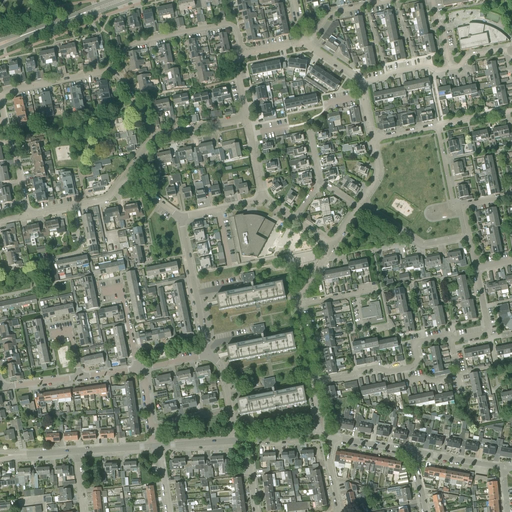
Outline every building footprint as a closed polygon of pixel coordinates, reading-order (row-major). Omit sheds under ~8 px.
[(185,0),(186,2),(186,1),(188,8),(191,7),(192,11),(196,11),(193,0),(185,0)] [(186,1),(186,2),(178,3),(181,16),(184,15),(184,11),(188,10),(187,8),(188,8),(186,1)] [(251,10),(250,6),(254,6),(253,3),(238,6),(239,13),(242,12),(250,10),(251,10)] [(412,13),(423,11),(422,7),(424,7),(423,4),(422,4),(415,6),(414,3),(407,4),(408,9),(410,9),(411,13),(412,13)] [(268,13),(271,12),(284,10),(282,4),(279,4),(275,5),(275,9),(270,10),(270,11),(266,12),(267,13),(268,13)] [(172,6),(165,7),(167,16),(170,15),(171,19),(174,18),(172,6)] [(167,16),(165,7),(158,8),(160,21),(160,22),(164,22),(162,16),(167,16)] [(143,12),(145,21),(145,24),(154,22),(151,10),(143,12)] [(242,12),(243,18),(256,16),(256,13),(254,13),(254,10),(251,10),(250,10),(242,12)] [(393,17),(392,13),(393,13),(393,10),(392,10),(383,12),(382,13),(383,15),(384,15),(385,18),(393,17)] [(413,19),(415,19),(424,17),(424,13),(425,13),(424,10),(423,11),(412,13),(413,19)] [(132,15),(133,17),(128,18),(130,26),(134,26),(135,28),(140,28),(137,14),(132,15)] [(243,18),(245,24),(252,23),(252,19),(257,18),(256,16),(243,18)] [(270,23),(270,25),(282,23),(286,22),(285,16),(277,18),(278,21),(273,22),(270,23)] [(363,23),(362,19),(363,19),(363,16),(362,17),(362,16),(353,18),(353,19),(352,19),(353,21),(354,21),(355,25),(363,23)] [(394,23),(394,19),(395,19),(394,16),(393,17),(385,18),(385,19),(384,19),(384,21),(385,21),(386,25),(394,23)] [(426,23),(425,20),(426,19),(426,17),(424,17),(415,19),(415,21),(416,21),(417,25),(426,23)] [(114,29),(115,33),(122,32),(122,31),(125,30),(123,18),(114,20),(116,29),(114,29)] [(364,29),(363,26),(365,25),(364,23),(363,23),(355,25),(353,25),(354,27),(355,27),(356,31),(364,29)] [(395,29),(395,26),(396,25),(396,23),(394,23),(386,25),(385,25),(385,27),(386,27),(387,31),(396,29),(395,29)] [(427,29),(426,26),(427,25),(427,23),(426,23),(417,25),(416,25),(416,27),(418,27),(418,31),(427,29)] [(468,24),(469,24),(469,26),(456,29),(460,45),(461,51),(465,50),(469,49),(470,49),(471,49),(506,42),(506,39),(509,41),(507,39),(505,37),(502,34),(500,33),(497,31),(494,29),(490,27),(486,26),(481,25),(477,24),(473,24),(468,24)] [(246,31),(247,37),(257,35),(259,34),(258,31),(259,30),(259,28),(246,31)] [(287,28),(280,30),(280,33),(275,34),(276,37),(289,35),(287,28)] [(365,35),(365,32),(366,31),(366,29),(365,29),(364,29),(356,31),(355,31),(355,33),(356,33),(357,37),(365,35)] [(397,35),(396,32),(397,31),(397,29),(395,29),(396,29),(387,31),(385,31),(386,34),(388,33),(388,37),(397,35)] [(420,37),(422,37),(423,37),(423,36),(428,35),(427,32),(429,31),(428,29),(427,29),(418,31),(417,31),(418,33),(419,33),(420,37)] [(219,38),(220,41),(228,40),(226,33),(213,36),(214,39),(219,38)] [(325,46),(330,49),(335,42),(337,40),(337,39),(331,35),(330,37),(325,34),(321,39),(325,41),(326,39),(329,41),(325,46)] [(257,35),(247,37),(248,43),(261,40),(261,38),(258,38),(257,35)] [(367,41),(366,38),(367,37),(367,35),(365,35),(357,37),(356,37),(356,39),(358,39),(358,43),(367,41)] [(398,41),(397,38),(399,37),(398,35),(397,35),(388,37),(387,37),(388,40),(389,39),(390,43),(393,43),(398,42),(398,41)] [(432,38),(434,37),(433,35),(432,35),(428,35),(423,36),(423,37),(422,37),(423,39),(424,39),(425,43),(433,41),(432,38)] [(187,41),(188,48),(200,45),(198,45),(198,42),(201,41),(200,41),(206,39),(206,37),(200,38),(187,41)] [(97,39),(90,40),(92,49),(93,51),(99,50),(103,49),(102,42),(98,42),(97,39)] [(90,58),(92,65),(92,66),(95,65),(94,57),(93,51),(92,49),(90,40),(83,42),(85,53),(89,52),(90,59),(90,58)] [(215,46),(216,48),(229,46),(228,40),(220,41),(221,45),(215,46)] [(335,42),(330,49),(335,53),(338,47),(340,48),(342,55),(344,55),(345,57),(344,57),(349,60),(350,58),(346,46),(337,40),(335,42)] [(368,48),(367,44),(369,44),(368,41),(367,41),(358,43),(357,43),(358,46),(359,45),(360,50),(362,49),(363,49),(368,48)] [(393,43),(395,49),(403,47),(402,44),(403,43),(403,41),(402,41),(398,41),(398,42),(393,43)] [(425,45),(426,49),(434,47),(434,44),(435,43),(434,41),(433,41),(425,43),(422,43),(422,46),(425,45)] [(67,45),(68,46),(69,54),(73,53),(73,55),(75,55),(75,57),(78,56),(78,53),(77,53),(75,43),(67,45)] [(188,48),(190,54),(202,51),(202,48),(200,49),(200,45),(188,48)] [(69,54),(68,46),(59,48),(62,59),(66,58),(66,56),(70,55),(69,54)] [(373,53),(372,50),(373,49),(373,47),(372,47),(368,48),(363,49),(362,49),(362,51),(364,51),(365,55),(373,53)] [(395,49),(396,55),(404,53),(403,50),(405,49),(404,47),(403,47),(395,49)] [(435,50),(436,49),(436,47),(434,47),(426,49),(425,49),(425,51),(426,51),(427,55),(436,54),(435,50)] [(128,53),(129,59),(137,58),(141,57),(140,53),(146,52),(148,51),(147,49),(128,53)] [(54,50),(47,52),(48,60),(52,59),(53,63),(53,64),(56,63),(54,50)] [(156,58),(156,60),(171,57),(170,51),(163,53),(164,56),(156,58)] [(191,60),(198,58),(198,55),(203,54),(202,51),(190,54),(191,60)] [(47,52),(39,53),(42,66),(45,65),(45,64),(44,61),(48,60),(47,52)] [(374,59),(373,56),(375,55),(374,53),(373,53),(365,55),(362,55),(363,59),(365,58),(366,61),(374,59)] [(404,53),(396,55),(393,56),(394,62),(397,61),(405,60),(405,56),(406,55),(405,53),(404,53)] [(164,65),(165,68),(170,67),(170,64),(173,63),(171,57),(156,60),(157,62),(159,62),(164,61),(165,65),(164,65)] [(25,64),(26,68),(32,67),(32,70),(33,70),(35,69),(35,70),(35,69),(36,69),(35,66),(36,66),(35,62),(34,62),(34,58),(30,59),(30,58),(26,59),(27,60),(26,60),(27,64),(25,64)] [(375,66),(375,62),(376,61),(375,59),(374,59),(366,61),(365,61),(365,64),(366,63),(367,67),(375,66)] [(196,65),(197,71),(205,70),(204,66),(213,64),(213,63),(216,63),(216,61),(209,62),(196,65)] [(300,70),(299,73),(306,73),(307,61),(307,62),(301,61),(300,70)] [(487,63),(488,70),(496,68),(496,65),(500,64),(499,61),(495,62),(487,63)] [(9,71),(10,75),(15,74),(21,73),(20,67),(18,67),(17,62),(10,63),(11,71),(9,71)] [(144,63),(131,66),(132,72),(138,70),(139,73),(143,72),(147,72),(146,69),(140,70),(139,67),(144,66),(144,63)] [(12,85),(10,76),(7,76),(6,72),(9,71),(8,65),(0,66),(0,78),(3,78),(4,87),(12,85)] [(317,67),(315,66),(309,74),(314,77),(321,68),(318,66),(317,67)] [(171,73),(172,76),(179,75),(178,68),(171,70),(170,67),(165,68),(165,71),(166,74),(171,73)] [(488,70),(489,76),(498,74),(497,74),(497,71),(501,70),(500,67),(496,68),(488,70)] [(325,73),(323,71),(324,70),(321,68),(314,77),(319,81),(325,73)] [(420,71),(422,80),(424,88),(430,87),(428,79),(425,79),(423,71),(420,71)] [(327,74),(325,73),(319,81),(324,84),(331,75),(328,73),(327,74)] [(489,76),(490,82),(498,81),(499,80),(498,77),(502,77),(501,73),(497,74),(498,74),(489,76)] [(137,77),(138,83),(146,82),(145,78),(151,77),(150,74),(137,77)] [(167,81),(168,84),(180,81),(180,79),(182,78),(181,75),(179,75),(172,76),(168,77),(169,81),(167,81)] [(211,75),(198,78),(200,84),(207,82),(207,78),(212,77),(211,75)] [(335,80),(333,78),(334,77),(331,75),(324,84),(329,87),(335,80)] [(415,77),(416,81),(418,90),(424,88),(422,80),(419,81),(418,77),(415,77)] [(467,78),(469,86),(471,95),(471,98),(478,96),(481,96),(480,91),(479,91),(477,92),(475,85),(471,86),(471,85),(472,85),(470,77),(467,78)] [(409,79),(409,82),(410,82),(411,91),(418,90),(416,81),(413,82),(412,78),(409,79)] [(403,84),(404,88),(405,92),(411,91),(410,82),(409,82),(406,83),(406,79),(403,80),(403,84)] [(335,91),(336,89),(338,90),(340,87),(338,86),(340,83),(335,80),(329,87),(335,91)] [(396,80),(398,89),(400,97),(399,97),(400,100),(406,98),(406,96),(405,92),(404,88),(401,88),(399,80),(396,80)] [(463,87),(463,88),(459,88),(459,87),(458,80),(455,80),(457,89),(458,97),(459,101),(462,100),(461,97),(464,96),(463,87)] [(492,89),(495,88),(500,87),(499,83),(503,83),(503,80),(499,80),(498,81),(490,82),(492,89)] [(180,81),(168,84),(168,86),(171,85),(172,89),(185,87),(184,82),(181,83),(180,81)] [(263,87),(255,89),(256,89),(257,95),(267,93),(266,87),(269,86),(269,83),(263,84),(263,87)] [(445,96),(451,95),(450,86),(446,87),(446,83),(442,84),(443,88),(445,96)] [(462,84),(463,88),(463,87),(464,96),(471,95),(469,86),(466,87),(465,83),(462,84)] [(445,96),(443,88),(440,88),(439,84),(436,85),(437,89),(439,97),(439,101),(446,100),(445,96)] [(69,88),(70,94),(81,92),(81,89),(83,89),(86,88),(85,85),(69,88)] [(392,90),(393,98),(399,97),(400,97),(398,89),(395,89),(394,85),(391,86),(392,90)] [(451,95),(452,98),(458,97),(457,89),(453,89),(453,85),(450,86),(451,95)] [(495,88),(497,94),(505,92),(504,89),(508,88),(508,85),(504,86),(500,87),(495,88)] [(98,94),(98,95),(109,93),(108,90),(110,89),(110,86),(99,89),(99,91),(97,92),(98,94)] [(152,87),(140,89),(141,95),(148,94),(148,90),(153,89),(156,89),(156,86),(152,87)] [(385,91),(387,100),(393,98),(392,90),(388,91),(388,87),(385,87),(385,91)] [(227,88),(220,89),(222,100),(225,100),(231,99),(230,93),(228,94),(227,88)] [(379,93),(381,101),(387,100),(385,91),(382,92),(382,88),(378,89),(379,93)] [(222,100),(220,89),(213,91),(214,98),(218,97),(219,102),(222,101),(222,100)] [(381,101),(379,93),(376,93),(375,89),(372,90),(373,94),(375,102),(381,101)] [(497,94),(498,100),(506,98),(506,95),(510,94),(509,91),(505,92),(497,94)] [(39,98),(39,101),(52,98),(52,95),(50,95),(49,92),(38,95),(39,98)] [(85,98),(84,94),(82,95),(81,92),(70,94),(71,97),(72,100),(73,100),(85,98)] [(267,93),(257,95),(258,101),(266,99),(266,102),(272,101),(272,98),(269,98),(268,92),(267,93)] [(200,95),(202,105),(205,104),(206,107),(212,105),(210,97),(208,97),(207,93),(200,95)] [(187,94),(180,96),(182,106),(186,105),(185,102),(189,102),(187,94)] [(202,105),(200,95),(193,96),(194,100),(192,100),(192,104),(195,104),(198,103),(199,106),(202,105)] [(318,104),(317,101),(319,100),(319,97),(317,98),(316,95),(310,96),(312,105),(318,104)] [(182,106),(180,96),(173,97),(175,104),(178,104),(179,107),(182,106)] [(13,106),(26,103),(25,97),(14,100),(14,103),(13,103),(13,106)] [(88,100),(88,97),(85,98),(73,100),(72,100),(73,106),(84,104),(83,101),(88,100)] [(507,101),(511,100),(511,97),(506,98),(498,100),(494,101),(495,108),(500,107),(499,106),(508,105),(507,101)] [(39,101),(41,107),(52,104),(51,101),(53,101),(52,98),(39,101)] [(112,98),(101,100),(102,103),(100,104),(100,107),(111,104),(111,101),(113,101),(112,98)] [(168,100),(161,101),(163,109),(166,108),(167,111),(170,111),(169,108),(170,108),(168,100)] [(163,109),(161,101),(154,103),(155,110),(156,113),(159,113),(159,110),(163,109)] [(267,105),(261,106),(261,107),(262,112),(272,110),(272,111),(274,110),(272,104),(273,104),(272,101),(266,102),(267,105)] [(16,111),(16,112),(27,109),(26,103),(13,106),(14,112),(16,111)] [(41,110),(42,112),(55,110),(54,107),(52,107),(52,104),(41,107),(41,110)] [(430,108),(425,109),(428,121),(433,120),(432,114),(435,113),(434,107),(433,104),(430,105),(430,108)] [(15,115),(16,118),(26,116),(26,113),(33,111),(33,108),(27,109),(16,112),(17,114),(15,115)] [(224,112),(225,116),(231,114),(231,115),(235,115),(233,108),(230,108),(230,111),(224,112)] [(349,110),(352,125),(361,123),(358,108),(349,110)] [(428,121),(425,109),(424,109),(424,108),(419,109),(419,110),(416,111),(417,117),(421,116),(422,122),(428,121)] [(55,110),(42,112),(42,115),(43,118),(54,116),(54,113),(55,113),(55,110)] [(221,110),(214,111),(215,118),(219,118),(219,117),(222,116),(221,110)] [(262,112),(263,119),(264,119),(273,117),(272,111),(272,110),(262,112)] [(416,117),(415,111),(411,112),(408,111),(407,113),(406,113),(407,116),(409,125),(414,124),(413,118),(416,117)] [(334,128),(332,122),(340,120),(339,112),(338,112),(329,114),(329,115),(326,115),(329,129),(334,128)] [(407,116),(401,118),(401,114),(397,115),(398,121),(402,120),(403,126),(409,125),(407,116)] [(389,129),(387,119),(387,117),(386,117),(386,115),(381,116),(381,118),(378,119),(379,125),(382,124),(384,130),(389,129)] [(397,121),(396,115),(392,116),(388,115),(388,117),(387,117),(387,119),(389,129),(395,128),(394,122),(397,121)] [(27,122),(27,118),(26,116),(16,118),(16,121),(17,124),(21,123),(22,126),(28,125),(27,122)] [(122,118),(104,122),(106,128),(116,125),(117,127),(119,126),(121,133),(121,134),(127,132),(125,123),(123,123),(122,118)] [(356,128),(354,129),(353,125),(347,127),(348,130),(351,130),(352,135),(358,134),(358,136),(363,135),(362,130),(361,130),(361,127),(358,128),(357,128),(356,128)] [(507,126),(500,128),(501,137),(509,135),(507,126)] [(501,137),(500,128),(492,129),(494,138),(501,137)] [(327,133),(330,132),(330,129),(323,130),(324,133),(322,134),(321,133),(320,134),(317,135),(318,140),(322,139),(322,140),(326,139),(328,138),(327,133)] [(121,134),(121,133),(115,134),(116,140),(126,138),(127,140),(128,146),(126,147),(127,153),(136,151),(135,145),(137,145),(135,135),(133,136),(132,131),(127,132),(121,134)] [(486,131),(479,132),(481,141),(488,139),(486,131)] [(481,141),(479,132),(472,134),(474,142),(481,141)] [(301,141),(304,141),(303,135),(300,136),(300,135),(299,136),(297,137),(296,134),(286,136),(287,139),(291,138),(291,140),(294,139),(295,143),(297,142),(297,143),(301,142),(301,141)] [(448,142),(449,148),(458,146),(462,145),(461,140),(463,140),(463,136),(454,138),(454,141),(448,142)] [(28,144),(29,150),(42,147),(41,141),(44,141),(43,137),(30,140),(31,143),(28,144)] [(262,145),(263,147),(262,148),(264,155),(269,154),(268,150),(273,149),(272,145),(275,145),(274,139),(268,140),(269,144),(266,144),(265,144),(262,145)] [(93,144),(94,150),(105,148),(106,154),(104,154),(105,158),(113,156),(112,153),(115,152),(114,146),(111,146),(110,144),(111,144),(111,140),(93,144)] [(218,149),(220,158),(221,162),(225,161),(223,150),(231,149),(234,159),(242,157),(239,143),(236,144),(235,140),(221,143),(222,148),(218,149)] [(330,148),(333,147),(332,142),(326,143),(327,146),(324,147),(324,146),(323,146),(323,147),(320,147),(321,153),(322,153),(323,155),(329,153),(328,151),(331,151),(330,148)] [(212,143),(205,144),(208,155),(211,154),(211,157),(219,155),(218,149),(213,150),(212,143)] [(200,153),(196,154),(199,163),(202,163),(201,156),(208,155),(205,144),(199,146),(200,153)] [(360,146),(360,147),(358,147),(357,144),(351,145),(352,151),(355,150),(356,153),(357,153),(358,155),(366,153),(365,148),(364,146),(361,147),(361,146),(360,146)] [(458,146),(449,148),(450,154),(457,153),(457,156),(463,155),(463,151),(464,147),(462,147),(462,145),(458,146)] [(307,153),(306,148),(303,148),(302,148),(302,149),(299,149),(299,146),(286,149),(286,153),(294,152),(295,157),(304,156),(304,154),(307,153)] [(32,152),(32,155),(43,153),(43,152),(42,147),(29,150),(30,153),(32,152)] [(176,158),(176,159),(178,168),(180,167),(180,164),(181,163),(181,164),(184,163),(184,160),(187,160),(185,149),(178,150),(179,158),(176,158)] [(163,153),(166,164),(171,162),(170,159),(172,158),(170,152),(163,153)] [(31,159),(32,162),(42,159),(42,157),(44,156),(43,153),(32,155),(33,158),(31,159)] [(162,164),(166,164),(163,153),(157,155),(158,161),(159,162),(159,165),(162,164)] [(331,164),(333,164),(333,161),(336,160),(335,155),(329,156),(329,159),(327,159),(325,159),(326,160),(323,160),(324,166),(327,165),(328,166),(331,165),(331,164)] [(483,158),(485,164),(493,163),(492,156),(483,158)] [(306,167),(309,166),(308,161),(305,161),(305,158),(288,162),(289,167),(295,166),(296,170),(300,169),(300,168),(302,168),(306,168),(306,167)] [(453,164),(454,170),(462,168),(466,167),(464,158),(458,160),(459,163),(453,164)] [(93,162),(94,165),(95,165),(96,167),(92,168),(93,177),(97,176),(100,176),(99,170),(102,169),(101,166),(111,164),(110,159),(93,162)] [(266,167),(267,172),(272,171),(271,169),(277,168),(276,162),(279,162),(278,159),(272,160),(273,163),(270,163),(269,163),(269,164),(266,164),(267,166),(266,167)] [(369,170),(366,169),(365,168),(365,169),(362,168),(364,164),(358,162),(357,166),(359,167),(357,172),(363,174),(362,176),(367,178),(369,173),(368,172),(369,170)] [(33,170),(34,173),(45,171),(44,168),(46,168),(46,165),(35,167),(35,170),(33,170)] [(336,176),(335,173),(338,173),(338,171),(337,167),(331,169),(332,172),(329,172),(328,172),(325,173),(326,178),(328,178),(329,182),(334,181),(334,177),(336,176)] [(462,168),(454,170),(455,176),(461,174),(462,178),(468,176),(467,173),(464,173),(462,168)] [(71,175),(70,172),(69,172),(69,170),(58,171),(60,177),(62,177),(63,180),(73,178),(73,175),(71,175)] [(304,172),(297,173),(299,178),(302,178),(302,181),(303,181),(303,182),(302,182),(303,186),(312,184),(311,180),(311,179),(312,179),(311,173),(308,174),(307,171),(304,172)] [(9,181),(8,174),(0,175),(0,179),(1,179),(2,183),(9,181)] [(103,187),(107,186),(107,184),(110,183),(108,174),(100,176),(102,182),(98,183),(98,184),(92,185),(93,193),(104,191),(103,187)] [(177,182),(176,175),(171,176),(173,181),(170,182),(171,188),(166,189),(168,197),(176,195),(173,184),(173,183),(177,182)] [(32,184),(32,186),(43,184),(43,181),(49,180),(48,177),(45,178),(45,177),(37,179),(30,180),(31,184),(32,184)] [(347,181),(343,187),(347,190),(348,188),(353,191),(352,193),(356,196),(359,191),(358,191),(360,189),(357,187),(356,186),(356,187),(354,185),(356,182),(351,179),(348,177),(346,181),(347,181)] [(61,183),(61,186),(74,183),(73,178),(63,180),(59,181),(60,183),(61,183)] [(273,186),(270,188),(272,190),(271,190),(274,195),(278,192),(280,191),(281,191),(280,190),(279,189),(281,188),(284,186),(282,184),(283,183),(282,183),(282,182),(283,181),(281,178),(273,179),(274,182),(272,183),(271,183),(272,183),(273,186)] [(234,180),(235,188),(239,187),(240,194),(248,193),(246,184),(242,185),(241,179),(234,180)] [(228,188),(224,189),(226,197),(234,196),(232,189),(235,188),(234,180),(227,182),(228,188)] [(212,182),(214,187),(210,188),(211,192),(212,196),(220,195),(217,181),(212,182)] [(457,187),(458,193),(467,191),(466,185),(470,185),(469,181),(463,182),(463,186),(457,187)] [(64,188),(65,191),(76,189),(74,183),(61,186),(62,189),(64,188)] [(206,199),(203,187),(202,183),(198,184),(198,183),(194,183),(196,192),(197,194),(198,199),(201,199),(202,200),(206,199)] [(181,185),(183,194),(184,199),(192,197),(190,188),(186,189),(185,184),(181,185)] [(0,193),(0,197),(10,195),(9,188),(6,189),(5,185),(0,186),(0,190),(1,190),(2,193),(0,193)] [(498,187),(490,189),(491,195),(499,194),(498,187)] [(34,195),(35,198),(46,196),(45,193),(48,192),(47,189),(35,191),(36,194),(34,195)] [(76,189),(65,191),(62,192),(63,195),(60,196),(60,199),(73,196),(75,196),(79,195),(78,191),(76,191),(76,189)] [(294,196),(295,193),(290,190),(287,195),(289,197),(288,199),(287,200),(286,202),(288,204),(287,204),(292,207),(294,203),(293,202),(296,197),(294,196)] [(467,191),(458,193),(460,198),(466,197),(466,200),(472,199),(472,196),(468,196),(467,191)] [(10,195),(0,197),(0,204),(4,204),(11,202),(10,195)] [(324,199),(323,199),(326,212),(330,211),(329,205),(335,204),(337,200),(338,200),(333,197),(329,198),(324,199)] [(321,210),(321,213),(326,212),(323,199),(323,200),(318,201),(317,200),(313,201),(310,206),(311,205),(315,208),(315,211),(321,210)] [(137,204),(130,205),(132,214),(136,213),(137,217),(143,216),(141,210),(138,211),(137,204)] [(125,213),(122,214),(123,220),(124,220),(129,219),(128,215),(132,214),(130,205),(124,206),(125,213)] [(111,209),(113,218),(117,217),(117,222),(119,221),(121,229),(125,228),(124,220),(123,220),(122,214),(119,215),(118,208),(111,209)] [(487,209),(489,216),(497,214),(496,208),(487,209)] [(109,218),(113,218),(111,209),(105,210),(106,217),(103,218),(104,224),(110,223),(109,218)] [(330,211),(326,212),(328,224),(329,224),(334,223),(338,223),(342,218),(341,218),(337,215),(331,217),(330,211)] [(326,212),(321,213),(323,218),(317,219),(314,224),(314,223),(314,224),(318,227),(323,226),(323,225),(328,224),(326,212)] [(242,257),(250,257),(250,255),(253,254),(254,258),(257,258),(275,224),(263,218),(262,217),(261,218),(258,217),(255,217),(253,216),(250,216),(247,217),(244,217),(243,215),(234,217),(242,257)] [(46,230),(43,230),(44,237),(50,236),(49,233),(53,232),(51,220),(50,220),(50,221),(47,221),(47,222),(44,223),(46,230)] [(51,220),(53,232),(53,233),(57,233),(57,234),(66,232),(64,226),(59,227),(58,220),(54,221),(54,220),(51,220)] [(207,225),(206,221),(202,222),(192,224),(193,226),(192,226),(193,231),(203,229),(209,227),(208,224),(207,225)] [(38,224),(32,225),(33,234),(37,233),(38,238),(44,237),(43,230),(40,231),(38,224)] [(33,234),(32,225),(25,227),(27,234),(24,234),(26,244),(31,243),(31,239),(30,235),(33,234)] [(135,235),(142,233),(141,227),(133,229),(134,232),(130,233),(131,236),(135,235)] [(486,229),(487,236),(498,233),(497,227),(491,228),(486,229)] [(2,234),(3,241),(12,239),(11,235),(16,234),(15,228),(8,230),(9,233),(2,234)] [(205,235),(203,229),(193,231),(194,235),(195,235),(195,237),(205,235)] [(488,242),(491,241),(499,239),(498,233),(487,236),(488,242)] [(206,242),(205,235),(195,237),(196,239),(195,240),(196,244),(206,242)] [(12,246),(12,249),(19,248),(17,242),(13,243),(12,239),(3,241),(5,247),(12,246)] [(132,245),(133,248),(140,246),(145,245),(144,240),(136,241),(136,244),(132,245)] [(207,249),(206,242),(196,244),(197,249),(198,251),(207,249)] [(97,245),(88,247),(90,253),(90,256),(98,255),(98,252),(97,245)] [(501,246),(492,247),(489,248),(491,254),(502,252),(501,246)] [(6,253),(7,260),(16,258),(15,254),(20,253),(19,248),(12,249),(13,252),(6,253)] [(209,256),(208,251),(211,251),(211,248),(207,249),(198,251),(198,253),(199,258),(209,256)] [(453,252),(453,253),(455,262),(461,261),(459,250),(453,252)] [(453,253),(453,254),(452,252),(447,253),(448,255),(447,255),(449,264),(455,262),(453,253)] [(435,266),(434,266),(435,270),(439,269),(441,271),(443,276),(443,277),(447,277),(447,276),(447,274),(446,269),(444,262),(440,263),(439,254),(432,256),(435,266)] [(403,269),(401,261),(397,261),(396,255),(390,256),(392,267),(392,270),(399,269),(399,270),(403,269)] [(424,267),(423,262),(422,257),(418,258),(417,255),(411,256),(413,267),(414,269),(420,268),(420,271),(422,271),(423,274),(421,274),(422,279),(426,278),(425,274),(425,273),(424,267)] [(87,256),(81,257),(82,266),(89,264),(87,256)] [(210,262),(209,256),(199,258),(200,262),(201,264),(210,262)] [(392,267),(390,256),(383,257),(384,259),(383,259),(385,268),(392,267)] [(407,268),(413,267),(411,256),(404,257),(407,268)] [(428,268),(434,266),(435,266),(432,256),(426,257),(426,259),(428,268)] [(16,258),(7,260),(9,266),(16,265),(16,268),(23,267),(21,261),(17,262),(16,258)] [(142,258),(134,260),(135,263),(133,263),(134,268),(140,267),(139,265),(144,264),(142,258)] [(367,260),(360,261),(362,269),(368,268),(367,260)] [(64,269),(62,261),(56,262),(58,270),(57,270),(57,272),(54,273),(55,282),(59,281),(57,274),(65,273),(64,269)] [(356,271),(354,262),(354,261),(351,261),(351,262),(351,263),(348,263),(348,267),(349,267),(350,272),(356,271)] [(213,265),(212,262),(210,262),(201,264),(201,266),(201,267),(202,271),(212,269),(211,266),(213,265)] [(152,267),(154,276),(154,278),(157,277),(156,275),(160,275),(159,266),(152,267)] [(101,275),(99,267),(93,268),(94,276),(101,275)] [(147,277),(154,276),(152,267),(146,269),(147,277)] [(349,267),(348,267),(342,269),(344,277),(350,276),(350,272),(349,267)] [(500,283),(501,291),(502,294),(508,292),(507,285),(507,286),(506,281),(506,282),(505,278),(505,277),(504,270),(501,270),(501,272),(503,282),(500,283)] [(332,279),(330,271),(324,272),(325,281),(332,279)] [(489,293),(495,292),(493,284),(494,284),(491,272),(488,273),(490,282),(489,282),(486,283),(487,288),(488,288),(489,293)] [(241,276),(241,280),(244,280),(246,289),(216,295),(219,311),(235,308),(236,310),(286,300),(282,282),(256,287),(254,278),(250,278),(249,274),(241,276)] [(81,285),(82,285),(93,283),(91,277),(80,279),(81,285)] [(127,279),(129,285),(137,284),(136,277),(138,277),(127,279)] [(424,291),(424,290),(427,290),(435,288),(433,279),(422,282),(422,285),(423,285),(424,291)] [(395,290),(396,296),(404,295),(403,288),(395,290)] [(460,296),(468,294),(467,288),(459,290),(456,290),(457,297),(460,296)] [(461,302),(464,302),(470,301),(470,300),(468,294),(460,296),(457,297),(455,297),(451,298),(451,300),(461,298),(461,302)] [(36,295),(29,297),(30,304),(37,303),(36,295)] [(173,304),(175,304),(177,304),(185,302),(184,296),(176,297),(172,298),(173,304)] [(29,297),(22,298),(23,306),(30,304),(29,297)] [(22,298),(14,300),(16,307),(17,310),(21,309),(20,306),(23,306),(22,298)] [(14,300),(7,301),(9,309),(16,307),(14,300)] [(464,302),(465,308),(474,306),(472,300),(470,300),(470,301),(464,302)] [(7,301),(0,303),(2,310),(9,309),(7,301)] [(322,308),(323,311),(331,309),(331,306),(335,305),(340,304),(339,301),(330,303),(322,305),(320,305),(321,307),(322,308)] [(361,309),(363,319),(376,316),(377,320),(382,319),(379,301),(370,303),(371,307),(361,309)] [(430,309),(433,308),(439,307),(437,301),(429,302),(430,309)] [(97,302),(88,303),(85,304),(86,310),(98,308),(97,302)] [(498,313),(499,314),(507,313),(510,312),(508,304),(496,306),(497,313),(498,313)] [(48,309),(47,306),(41,307),(42,311),(43,319),(50,318),(48,309)] [(433,308),(434,314),(443,313),(442,306),(439,307),(433,308)] [(464,315),(467,314),(475,313),(474,306),(465,308),(462,308),(464,315)] [(117,307),(111,308),(113,317),(119,315),(119,316),(122,315),(121,310),(118,311),(117,307)] [(324,314),(324,317),(333,315),(332,312),(341,310),(340,307),(331,309),(323,311),(321,311),(322,314),(324,314)] [(400,315),(402,314),(408,313),(407,307),(398,309),(400,315)] [(134,310),(135,316),(143,315),(145,314),(146,314),(145,308),(142,308),(134,310)] [(177,317),(179,316),(187,314),(186,308),(178,310),(176,310),(177,317)] [(106,318),(105,309),(98,311),(100,319),(106,318)] [(402,314),(404,320),(412,319),(411,312),(408,313),(402,314)] [(340,320),(339,317),(342,316),(342,313),(337,315),(333,315),(324,317),(323,317),(323,320),(325,320),(326,323),(334,322),(334,321),(340,320)] [(475,313),(467,314),(468,321),(476,319),(475,313)] [(503,325),(506,327),(511,319),(508,317),(507,313),(499,314),(499,316),(498,316),(500,325),(503,325)] [(326,326),(327,329),(335,328),(335,325),(339,324),(346,322),(345,319),(340,320),(334,321),(334,322),(326,323),(324,324),(324,326),(326,326)] [(444,319),(436,320),(437,327),(445,325),(444,319)] [(0,326),(0,330),(0,333),(9,331),(8,327),(19,325),(18,320),(6,322),(6,325),(0,326)] [(32,321),(33,327),(33,328),(42,326),(41,320),(32,321)] [(159,340),(157,328),(154,329),(154,326),(153,326),(152,324),(149,324),(151,332),(153,341),(159,340)] [(413,325),(405,327),(406,333),(415,331),(413,325)] [(31,334),(35,334),(43,332),(42,326),(33,328),(33,327),(30,328),(31,334)] [(190,326),(182,328),(183,334),(180,335),(180,339),(194,336),(193,332),(191,333),(190,326)] [(296,351),(293,333),(266,339),(264,329),(260,330),(259,326),(251,327),(252,332),(254,331),(256,340),(226,347),(229,362),(246,359),(246,361),(296,351)] [(324,333),(324,337),(333,335),(332,332),(341,330),(340,327),(335,328),(327,329),(323,330),(321,331),(322,333),(324,333)] [(160,328),(157,328),(159,340),(165,338),(163,330),(163,328),(160,328)] [(170,329),(163,330),(165,338),(172,337),(170,329)] [(9,339),(9,341),(16,340),(15,334),(10,335),(9,331),(0,333),(2,340),(9,339)] [(147,342),(145,334),(144,331),(142,332),(143,334),(139,335),(138,332),(135,333),(136,339),(140,339),(140,343),(147,342)] [(325,339),(326,343),(334,341),(333,338),(342,336),(342,333),(337,334),(333,335),(324,337),(323,337),(323,339),(325,339)] [(88,339),(80,340),(81,347),(89,345),(89,346),(93,345),(92,338),(88,339)] [(392,348),(392,351),(395,351),(394,347),(398,346),(397,338),(390,339),(392,348)] [(326,346),(327,349),(335,347),(335,344),(339,343),(344,342),(343,339),(334,341),(326,343),(324,343),(324,345),(326,346)] [(366,349),(372,348),(371,339),(364,341),(366,349)] [(3,346),(4,352),(13,351),(12,347),(17,346),(16,340),(9,341),(10,344),(3,346)] [(379,350),(386,349),(384,341),(378,342),(377,342),(378,347),(379,350)] [(360,353),(358,342),(352,343),(354,354),(360,353)] [(430,348),(431,355),(439,353),(439,350),(447,348),(447,345),(438,347),(438,346),(430,348)] [(490,354),(488,345),(485,346),(484,345),(482,346),(482,347),(484,355),(484,356),(486,356),(486,355),(490,354)] [(501,347),(503,355),(504,355),(504,356),(506,356),(506,355),(509,354),(508,346),(504,346),(504,345),(501,346),(501,347)] [(324,353),(325,356),(333,354),(332,351),(336,350),(341,349),(341,346),(335,347),(327,349),(323,350),(322,350),(322,353),(324,353)] [(484,355),(482,347),(479,348),(478,346),(476,347),(476,348),(477,356),(478,356),(478,358),(480,357),(480,356),(484,355)] [(470,349),(471,358),(472,360),(478,359),(477,356),(476,348),(472,349),(472,348),(469,348),(470,349)] [(465,359),(471,358),(470,349),(466,350),(466,349),(463,349),(463,351),(465,359)] [(36,353),(38,359),(48,357),(47,350),(38,352),(36,353)] [(13,358),(13,360),(20,359),(19,353),(14,354),(13,351),(4,352),(6,359),(13,358)] [(118,353),(116,354),(116,356),(117,362),(120,361),(120,364),(126,362),(126,358),(128,358),(126,352),(118,353)] [(431,355),(432,361),(441,359),(440,356),(445,355),(445,352),(439,353),(431,355)] [(325,359),(326,362),(334,360),(334,357),(337,356),(342,356),(342,353),(337,353),(333,354),(325,356),(323,356),(323,359),(325,359)] [(103,354),(96,355),(98,364),(104,363),(103,354)] [(49,363),(48,357),(38,359),(38,362),(40,361),(42,368),(46,367),(46,364),(49,363)] [(92,365),(90,357),(84,358),(80,359),(81,364),(85,364),(86,366),(92,365)] [(432,361),(433,367),(442,365),(441,362),(445,361),(444,358),(441,359),(432,361)] [(7,365),(8,371),(17,370),(16,366),(21,365),(20,359),(13,360),(14,363),(7,365)] [(326,365),(327,368),(335,367),(335,366),(335,363),(339,363),(344,362),(343,359),(338,360),(334,360),(326,362),(324,363),(325,365),(326,365)] [(442,365),(433,367),(435,373),(434,373),(435,377),(451,374),(450,369),(443,371),(442,368),(451,366),(451,363),(442,365)] [(335,367),(327,368),(325,369),(326,371),(328,371),(328,375),(337,373),(336,370),(340,369),(345,368),(344,365),(335,366),(335,367)] [(209,367),(202,368),(204,376),(204,378),(211,377),(211,375),(209,367)] [(196,372),(193,373),(196,388),(199,387),(198,381),(197,377),(204,376),(202,368),(196,369),(196,372)] [(17,370),(8,371),(10,378),(17,377),(17,380),(23,378),(22,374),(18,374),(17,370)] [(190,371),(183,372),(184,380),(185,383),(189,382),(189,383),(192,383),(193,388),(196,388),(193,373),(190,373),(190,371)] [(174,379),(177,392),(180,391),(179,386),(182,386),(181,381),(184,380),(183,372),(176,373),(177,376),(174,377),(174,379)] [(172,386),(174,392),(177,392),(174,379),(171,380),(170,375),(163,376),(165,384),(168,383),(169,387),(172,386)] [(166,387),(165,384),(163,376),(157,377),(157,378),(156,378),(155,380),(155,381),(153,381),(154,387),(155,387),(156,388),(162,387),(162,388),(166,387)] [(394,394),(400,392),(398,384),(394,385),(394,384),(395,384),(393,376),(390,376),(392,385),(394,394)] [(307,402),(303,387),(276,392),(274,382),(271,383),(270,379),(262,381),(263,385),(266,385),(268,394),(237,400),(240,416),(307,402)] [(380,393),(387,391),(385,383),(382,384),(381,380),(378,380),(379,384),(380,393)] [(400,392),(406,391),(406,389),(405,383),(401,383),(400,380),(397,380),(398,384),(400,392)] [(374,394),(380,393),(379,384),(376,385),(375,381),(372,381),(372,385),(373,385),(374,394)] [(368,395),(374,394),(373,385),(372,385),(369,386),(369,382),(365,383),(366,387),(368,395)] [(387,395),(394,394),(392,385),(389,386),(388,382),(385,383),(387,391),(387,395)] [(362,396),(368,395),(366,387),(363,387),(362,383),(359,384),(360,388),(362,396)] [(325,388),(326,394),(335,392),(334,389),(336,389),(337,387),(336,384),(331,385),(331,387),(325,388)] [(425,385),(426,394),(427,394),(428,402),(434,401),(433,392),(429,393),(429,389),(428,384),(425,385)] [(106,385),(99,386),(100,394),(107,393),(107,397),(111,397),(110,389),(106,390),(106,385)] [(418,386),(420,395),(422,403),(428,402),(427,394),(426,394),(423,394),(421,386),(419,387),(418,386)] [(438,386),(440,395),(441,403),(448,402),(446,394),(443,394),(441,386),(438,386)] [(93,387),(86,388),(87,395),(90,395),(91,400),(94,400),(94,394),(93,387)] [(412,388),(414,396),(416,405),(422,403),(420,395),(417,396),(415,387),(413,388),(412,387),(412,388)] [(86,388),(79,389),(80,396),(84,396),(84,399),(88,399),(87,395),(86,388)] [(406,389),(406,391),(407,394),(410,406),(416,405),(414,396),(411,397),(409,388),(406,389)] [(80,396),(79,389),(73,390),(74,397),(74,400),(81,399),(80,396)] [(446,394),(448,402),(454,401),(452,392),(449,393),(448,389),(445,390),(446,394)] [(64,391),(57,392),(58,399),(58,403),(65,402),(65,398),(64,391)] [(212,395),(208,396),(210,404),(216,402),(215,396),(218,396),(217,391),(211,392),(212,395)] [(474,399),(477,398),(482,397),(481,391),(473,392),(474,399)] [(335,392),(326,394),(327,399),(334,398),(334,400),(339,399),(339,396),(337,394),(336,395),(335,392)] [(433,392),(434,401),(435,405),(441,403),(440,395),(436,396),(436,392),(433,392)] [(509,400),(507,392),(500,394),(502,402),(504,401),(505,403),(509,402),(509,400)] [(50,393),(44,394),(45,401),(45,404),(52,403),(52,400),(51,400),(50,393)] [(45,401),(44,394),(37,395),(38,398),(35,398),(35,403),(37,408),(40,408),(46,407),(45,404),(45,401)] [(0,408),(2,408),(9,406),(10,406),(9,402),(2,403),(1,396),(0,395),(0,408)] [(195,395),(188,397),(190,408),(197,406),(195,395)] [(210,404),(208,396),(201,397),(202,400),(203,405),(210,404)] [(20,398),(21,403),(21,406),(27,405),(28,411),(35,410),(35,406),(34,403),(30,404),(28,397),(20,398)] [(190,408),(188,397),(181,398),(183,409),(190,408)] [(175,399),(168,401),(170,412),(177,410),(175,399)] [(170,412),(168,401),(165,402),(166,404),(162,405),(164,413),(170,412)] [(9,406),(2,408),(3,410),(0,410),(0,421),(2,421),(2,419),(6,418),(5,413),(10,412),(9,406)] [(349,416),(349,414),(345,413),(343,420),(342,420),(341,429),(347,430),(349,416)] [(488,414),(480,416),(482,423),(490,421),(488,414)] [(358,432),(364,433),(366,421),(365,420),(364,420),(363,419),(362,418),(362,417),(362,416),(362,415),(359,415),(358,415),(357,421),(357,423),(360,424),(358,432)] [(376,435),(382,436),(384,424),(378,423),(380,416),(376,416),(376,418),(375,424),(378,425),(377,427),(376,435)] [(435,446),(437,435),(438,431),(432,430),(433,422),(430,422),(429,428),(428,434),(431,434),(429,445),(435,446)] [(493,430),(502,432),(503,423),(494,425),(493,430)] [(384,424),(382,436),(388,437),(389,429),(390,425),(384,424)] [(96,434),(96,432),(95,432),(95,429),(99,429),(99,425),(95,425),(96,426),(93,427),(93,429),(89,429),(89,432),(89,440),(96,439),(96,434)] [(71,433),(71,441),(78,440),(78,435),(77,433),(80,433),(80,430),(81,430),(81,426),(77,426),(77,429),(71,430),(71,433)] [(56,431),(52,431),(52,433),(53,435),(53,442),(60,442),(59,437),(59,434),(62,434),(61,431),(63,431),(63,427),(59,427),(58,427),(58,431),(56,431)] [(107,427),(107,428),(107,431),(107,439),(114,438),(114,436),(116,436),(116,431),(115,431),(115,428),(111,429),(111,427),(107,427)] [(425,433),(428,434),(429,428),(426,427),(425,432),(419,431),(419,434),(418,443),(423,444),(425,433)] [(9,431),(4,432),(6,440),(9,439),(10,440),(15,439),(13,428),(8,429),(9,431)] [(34,441),(32,433),(33,432),(33,429),(23,431),(25,441),(28,440),(28,442),(34,441)] [(465,450),(471,451),(473,439),(468,439),(469,434),(465,433),(464,436),(464,440),(466,440),(465,450)] [(477,452),(478,444),(478,442),(479,442),(482,443),(483,436),(483,434),(479,434),(478,440),(473,439),(471,451),(477,452)] [(437,435),(435,446),(441,447),(443,436),(437,435)] [(455,437),(449,435),(449,437),(447,447),(453,448),(455,437)] [(460,444),(460,441),(462,441),(462,437),(459,436),(458,437),(455,437),(453,448),(459,449),(460,444)] [(496,445),(499,446),(500,440),(497,439),(496,444),(491,443),(488,454),(494,456),(496,447),(496,445)] [(488,454),(491,443),(491,441),(487,440),(487,441),(484,440),(483,443),(484,443),(482,453),(488,454)] [(500,456),(506,458),(508,449),(509,445),(508,445),(503,444),(503,440),(500,440),(499,446),(502,446),(501,448),(500,456)] [(338,464),(345,465),(347,453),(340,452),(340,455),(336,454),(334,462),(339,463),(338,464)] [(350,469),(352,461),(351,461),(353,454),(347,453),(345,465),(344,468),(342,478),(346,479),(348,469),(350,469)] [(223,457),(217,457),(217,464),(222,464),(222,474),(230,473),(229,460),(223,460),(223,457)] [(198,458),(198,470),(205,469),(205,478),(208,478),(208,472),(208,466),(208,461),(204,461),(204,458),(198,458)] [(387,471),(389,461),(383,460),(382,466),(382,469),(381,473),(386,474),(387,471)] [(130,461),(130,463),(130,472),(133,471),(133,469),(137,469),(137,472),(140,472),(140,463),(136,464),(136,461),(130,461)] [(395,462),(393,472),(399,473),(400,480),(398,480),(398,481),(397,481),(398,484),(399,485),(408,483),(405,466),(401,466),(401,463),(395,462)] [(112,474),(111,464),(104,464),(105,473),(102,473),(103,483),(106,483),(105,474),(112,474)] [(65,479),(65,477),(73,476),(73,467),(69,467),(68,465),(62,465),(62,467),(62,474),(63,474),(63,477),(63,479),(65,479)] [(50,482),(54,482),(53,476),(53,470),(50,470),(49,468),(43,468),(44,479),(47,479),(47,475),(50,475),(50,476),(49,476),(50,482)] [(307,479),(310,478),(321,476),(319,470),(317,471),(316,468),(312,468),(309,468),(310,475),(306,476),(307,479)] [(433,480),(435,469),(429,468),(428,469),(425,468),(423,478),(433,480)] [(34,483),(34,477),(34,471),(31,471),(31,469),(24,469),(25,483),(28,483),(28,480),(31,480),(31,483),(32,483),(32,485),(34,484),(34,483)] [(464,474),(462,485),(465,486),(465,484),(468,485),(467,486),(471,487),(472,478),(469,477),(470,475),(469,475),(464,474)] [(309,490),(312,490),(316,489),(323,488),(322,482),(314,484),(315,486),(308,488),(309,490)] [(346,494),(347,500),(360,497),(361,496),(360,494),(358,494),(357,491),(359,491),(357,485),(349,482),(352,492),(346,494)] [(398,497),(410,495),(409,488),(405,489),(404,486),(387,489),(388,493),(396,491),(397,497),(398,497)] [(93,498),(103,497),(107,497),(106,491),(101,491),(101,488),(93,488),(94,492),(92,493),(93,498)] [(434,502),(442,501),(443,500),(442,493),(436,492),(432,493),(433,496),(434,502)] [(313,496),(315,502),(325,500),(324,494),(317,495),(313,496)] [(410,495),(398,497),(399,500),(403,499),(403,502),(399,502),(400,506),(408,505),(407,501),(411,501),(410,495)] [(360,497),(347,500),(348,506),(353,505),(354,509),(353,509),(362,507),(361,503),(356,504),(355,501),(361,500),(360,497)] [(325,500),(315,502),(316,508),(326,506),(325,500)]
